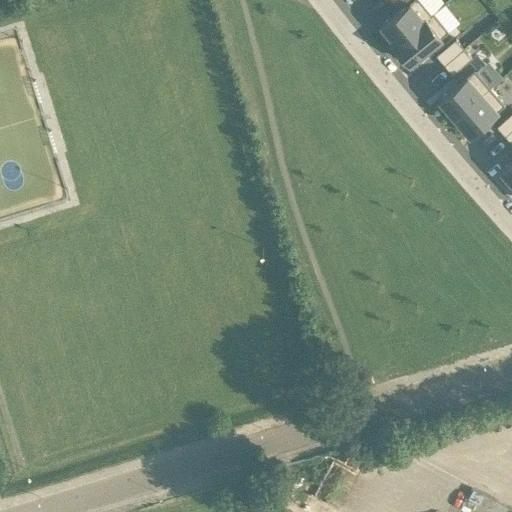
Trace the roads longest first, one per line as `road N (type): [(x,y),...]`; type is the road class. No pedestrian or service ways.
road 1 (residential): [(511,369),(43,511)]
road 2 (residential): [(511,227),(320,0)]
